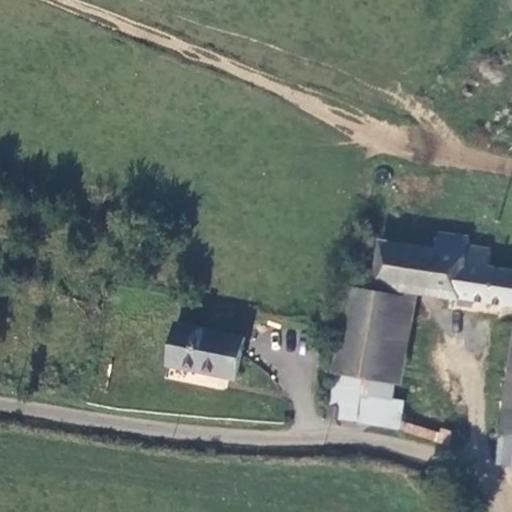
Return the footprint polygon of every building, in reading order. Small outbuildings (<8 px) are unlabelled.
[(470,235),(436,231),(433,247),(377,239),(370,290),(418,295),(448,301),(448,310),(511,316),(511,329),(497,435),(496,464),(511,467),(511,268),(488,265),(491,248),(468,245),(470,235)] [(347,285),(330,373),(395,384),(401,385),(418,295),(370,290),(347,285)] [(174,323),(164,368),(236,383),(242,353),(245,338),(174,323)] [(337,404),(336,423),(400,430),(405,399),(393,398),(395,384),(330,373),(329,405),(337,404)] [(401,430),(445,444),(448,434),(404,420),(401,430)]
